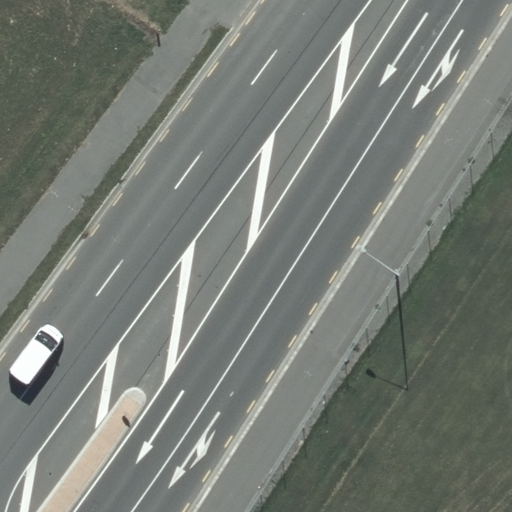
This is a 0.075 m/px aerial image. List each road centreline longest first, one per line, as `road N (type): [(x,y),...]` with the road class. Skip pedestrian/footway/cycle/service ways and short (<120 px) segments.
road 1 (secondary): [(457,0),(133,511)]
road 2 (secondary): [(0,437),(317,0)]
